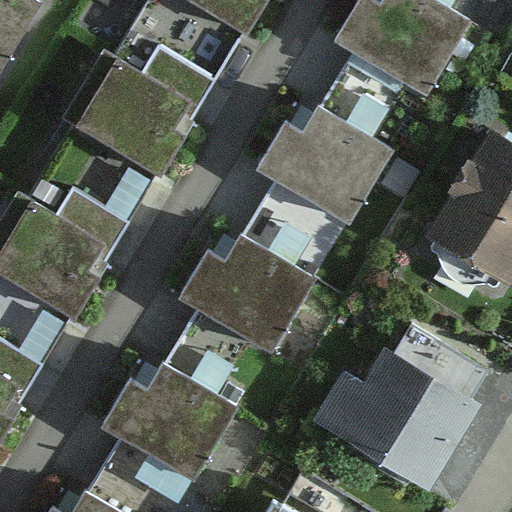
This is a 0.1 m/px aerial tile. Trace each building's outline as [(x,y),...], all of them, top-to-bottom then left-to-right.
[(0,0),(0,82),(3,84),(45,9),(28,0),(0,0)] [(51,117),(155,178),(237,37),(172,0),(139,0),(115,43),(99,33),(51,117)] [(181,0),(244,37),(266,0),(181,0)] [(353,0),(328,42),(432,105),(481,24),(441,0),(387,0),(384,5),(376,0),(353,0)] [(246,170),(350,233),(399,152),(319,104),(302,133),(278,118),(246,170)] [(511,133),(487,118),(415,236),(502,288),(511,270),(511,133)] [(0,201),(0,279),(71,321),(152,180),(64,129),(31,186),(15,176),(0,201)] [(170,297),(274,360),(323,279),(243,231),(226,260),(201,245),(170,297)] [(0,439),(65,327),(0,289),(0,439)] [(420,487),(491,370),(400,315),(366,371),(347,360),(310,421),(420,487)] [(94,427),(198,489),(247,408),(168,361),(151,389),(126,374),(94,427)] [(43,511),(122,511),(89,492),(77,511),(56,511),(47,506),(43,511)]
